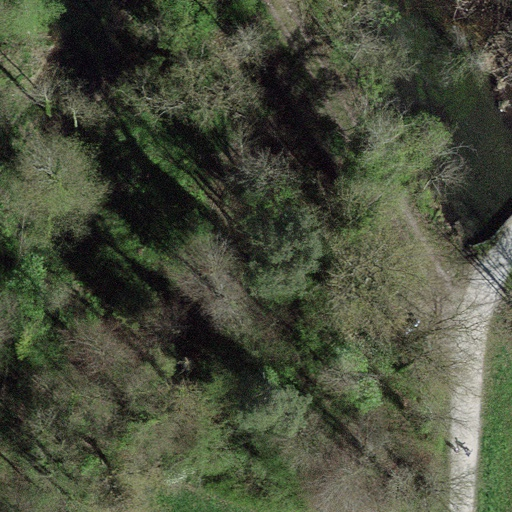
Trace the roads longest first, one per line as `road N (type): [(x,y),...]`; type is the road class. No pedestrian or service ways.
road 1 (track): [(263,0),(380,192),(475,320)]
road 2 (track): [(511,253),(475,320),(459,511)]
